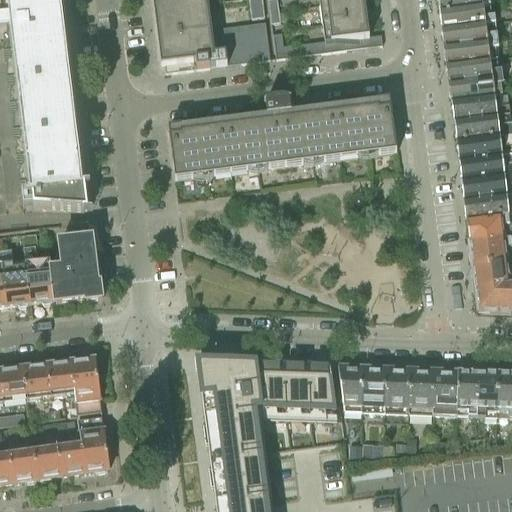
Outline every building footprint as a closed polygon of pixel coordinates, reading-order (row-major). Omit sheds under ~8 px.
[(27,0),(2,3),(5,27),(0,27),(0,40),(7,40),(9,51),(8,51),(19,144),(19,145),(20,145),(21,155),(20,156),(21,158),(22,158),(23,168),(22,168),(25,197),(31,196),(33,213),(83,216),(83,214),(86,214),(85,206),(86,206),(86,204),(85,204),(83,190),(84,190),(84,188),(83,188),(80,164),(81,164),(81,162),(80,162),(77,138),(78,138),(77,135),(74,111),(75,111),(74,109),(73,109),(71,85),(72,85),(71,83),(70,83),(67,59),(68,59),(68,57),(67,57),(64,33),(65,33),(65,30),(64,20),(63,20),(60,0),(27,0)] [(206,0),(158,0),(159,1),(152,2),(153,14),(155,26),(162,25),(165,50),(158,51),(160,70),(164,69),(165,77),(269,64),(264,27),(210,33),(206,0)] [(248,0),(248,2),(249,10),(262,8),(261,0),(248,0)] [(276,0),(267,1),(269,15),(278,14),(276,0)] [(363,0),(317,0),(324,45),(282,51),(281,38),(272,39),(275,63),(381,50),(380,39),(368,41),(363,0)] [(486,0),(436,0),(437,1),(436,2),(437,8),(438,10),(438,14),(487,8),(486,0)] [(262,8),(249,10),(251,22),(264,21),(262,8)] [(487,8),(438,14),(439,18),(437,20),(439,23),(441,33),(489,26),(493,26),(491,19),(488,19),(487,8)] [(278,14),(269,15),(271,28),(280,27),(278,14)] [(489,26),(441,33),(441,36),(440,39),(442,41),(443,50),(495,43),(494,37),(491,37),(489,26)] [(495,43),(443,50),(444,61),(443,65),(445,67),(445,68),(494,62),(492,50),(496,50),(495,43)] [(494,62),(445,68),(446,72),(444,75),(446,77),(448,86),(500,79),(499,73),(495,74),(494,62)] [(498,99),(497,87),(501,86),(500,79),(448,86),(449,97),(448,101),(450,104),(450,105),(495,99),(498,99)] [(505,98),(498,99),(495,99),(450,105),(450,108),(449,112),(451,115),(452,124),(507,118),(505,98)] [(266,119),(262,120),(250,121),(250,128),(181,137),(180,130),(167,132),(174,185),(192,182),(191,177),(212,174),(213,180),(247,175),(246,170),(267,167),(268,173),(302,168),(301,163),(322,160),(323,166),(357,161),(356,156),(377,153),(378,159),(396,156),(389,104),(376,105),(377,112),(308,120),(307,114),(290,116),(289,106),(290,105),(290,104),(288,103),(286,103),(283,102),(279,102),(276,103),(272,103),(269,104),(268,105),(265,106),(263,107),(264,108),(265,109),(266,119)] [(509,138),(507,118),(452,124),(454,136),(453,140),(455,143),(455,145),(509,138)] [(511,157),(511,149),(509,138),(455,145),(455,148),(454,151),(456,154),(458,164),(511,157)] [(511,177),(511,159),(511,157),(458,164),(459,176),(458,180),(460,183),(460,185),(511,177)] [(511,197),(511,177),(460,185),(461,188),(459,191),(461,194),(463,204),(511,197)] [(511,197),(463,204),(464,215),(463,219),(465,223),(505,218),(510,218),(509,207),(511,206),(511,197)] [(511,227),(507,228),(505,218),(465,223),(468,247),(508,241),(511,240),(511,227)] [(35,238),(21,239),(23,251),(34,250),(36,249),(35,238)] [(504,265),(503,251),(509,250),(508,241),(468,247),(470,258),(467,261),(468,267),(471,269),(504,265)] [(62,273),(50,274),(54,305),(55,308),(85,304),(86,306),(101,304),(99,289),(97,289),(91,243),(58,247),(62,273)] [(54,305),(50,274),(49,264),(48,262),(36,263),(35,254),(34,250),(23,251),(25,265),(30,307),(40,306),(43,309),(49,308),(51,305),(54,305)] [(30,307),(25,265),(12,266),(11,254),(0,255),(0,263),(6,311),(17,309),(19,312),(25,311),(28,308),(30,307)] [(471,269),(472,273),(469,276),(470,282),(473,284),(474,290),(510,287),(506,267),(505,267),(504,265),(471,269)] [(510,287),(474,290),(477,316),(511,317),(511,287),(510,287)] [(94,364),(70,367),(47,370),(51,401),(74,398),(75,407),(101,404),(99,392),(98,392),(94,364)] [(209,375),(198,375),(201,401),(204,401),(207,418),(203,418),(215,510),(215,511),(265,511),(265,510),(254,424),(260,424),(261,424),(336,427),(329,374),(329,370),(208,366),(209,375)] [(47,370),(22,373),(26,404),(42,402),(42,406),(52,405),(51,401),(47,370)] [(362,372),(347,371),(338,371),(343,416),(360,417),(362,372)] [(385,373),(363,372),(362,372),(360,417),(384,418),(385,373)] [(22,373),(0,375),(0,390),(2,407),(3,411),(12,410),(12,406),(26,404),(22,373)] [(409,374),(394,373),(385,373),(384,418),(408,419),(409,374)] [(433,375),(418,374),(409,374),(408,419),(431,420),(433,375)] [(458,376),(433,375),(431,420),(456,421),(456,416),(458,376)] [(498,377),(495,377),(493,375),(488,375),(486,377),(477,376),(475,421),(485,422),(485,417),(497,417),(498,377)] [(511,377),(508,378),(506,375),(502,375),(500,377),(498,377),(497,417),(507,418),(507,423),(511,422),(511,377)] [(477,376),(458,376),(456,416),(467,416),(467,421),(475,421),(477,376)] [(101,404),(75,407),(76,420),(102,416),(101,404)] [(47,424),(58,423),(57,414),(46,416),(47,424)] [(103,421),(77,424),(79,437),(104,434),(103,421)] [(10,422),(0,422),(0,432),(11,432),(10,422)] [(104,434),(79,437),(80,445),(69,447),(73,479),(108,474),(104,445),(106,445),(104,434)] [(48,449),(33,451),(38,484),(73,479),(69,447),(58,448),(57,445),(48,446),(48,449)] [(382,464),(383,449),(362,448),(362,464),(382,464)] [(393,465),(393,449),(383,449),(382,464),(393,465)] [(9,455),(0,456),(0,484),(1,489),(38,484),(33,451),(19,453),(18,450),(8,452),(9,455)]
